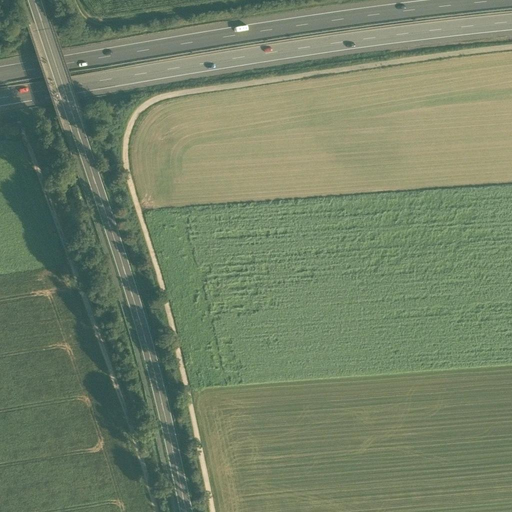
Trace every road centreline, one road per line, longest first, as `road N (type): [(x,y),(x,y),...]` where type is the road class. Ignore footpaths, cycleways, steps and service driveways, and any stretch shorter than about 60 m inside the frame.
road 1 (track): [(511,47),(170,95),(135,114),(126,164),(213,511)]
road 2 (tertiary): [(185,511),(127,282),(32,0)]
road 3 (motorway): [(0,99),(511,23)]
road 4 (motorway): [(511,0),(0,76)]
road 5 (track): [(154,511),(16,120),(0,123)]
road 6 (track): [(76,0),(83,18),(102,25),(261,0)]
